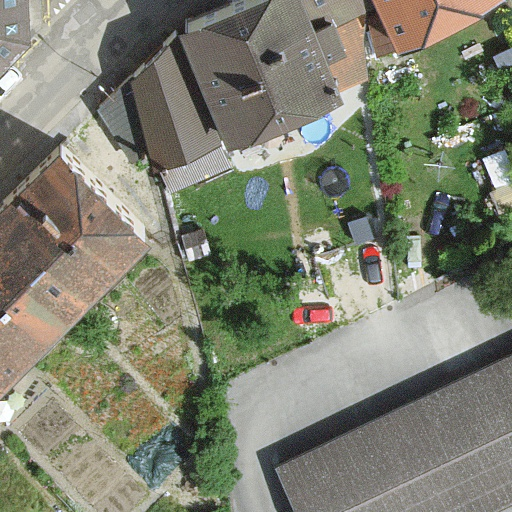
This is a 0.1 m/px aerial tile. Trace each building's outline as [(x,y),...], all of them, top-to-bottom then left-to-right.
[(0,0),(0,43),(20,22),(20,0),(0,0)] [(237,0),(185,20),(132,72),(175,179),(224,160),(213,134),(336,86),(313,21),(303,0),(237,0)] [(360,0),(303,0),(313,21),(360,0)] [(381,0),(398,35),(475,0),(381,0)] [(55,126),(0,184),(0,429),(177,238),(55,126)] [(511,353),(281,463),(304,511),(467,511),(511,491),(511,353)]
